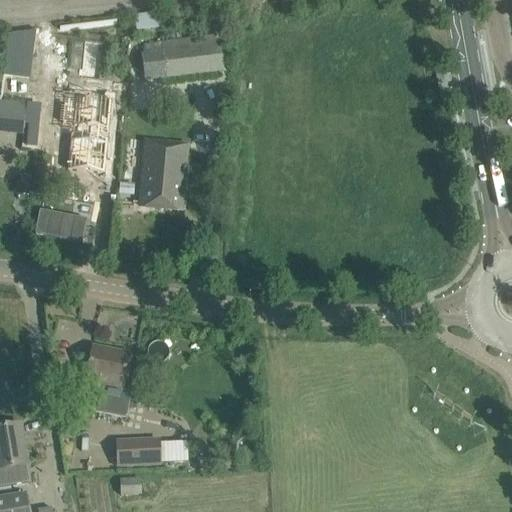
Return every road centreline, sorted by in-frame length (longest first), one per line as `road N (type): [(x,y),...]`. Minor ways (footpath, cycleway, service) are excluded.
road 1 (tertiary): [(476,311),(231,309),(0,270)]
road 2 (tertiary): [(506,264),(457,0)]
